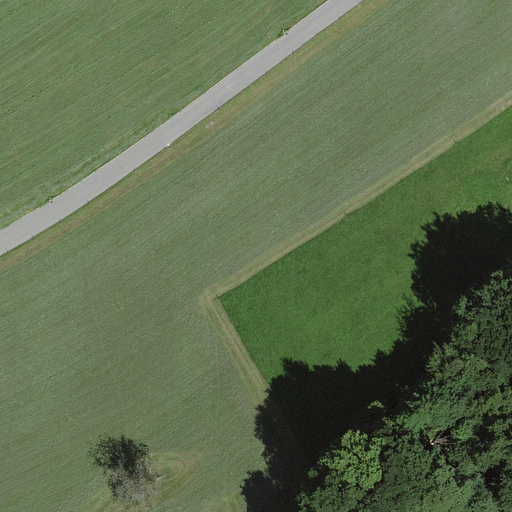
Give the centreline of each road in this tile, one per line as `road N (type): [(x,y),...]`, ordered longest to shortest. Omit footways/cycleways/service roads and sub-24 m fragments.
road 1 (track): [(181,511),(377,293),(511,201)]
road 2 (unclassified): [(346,0),(65,206),(0,241)]
